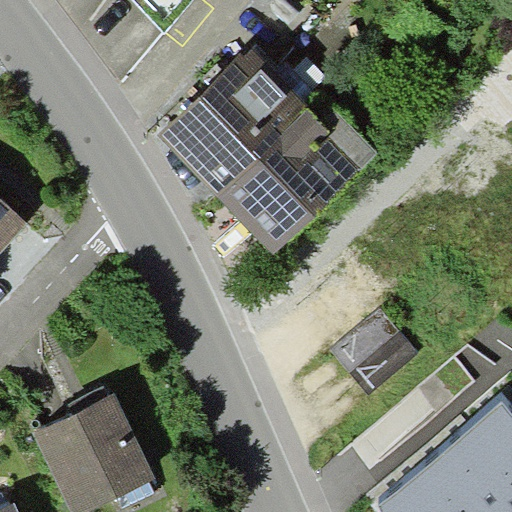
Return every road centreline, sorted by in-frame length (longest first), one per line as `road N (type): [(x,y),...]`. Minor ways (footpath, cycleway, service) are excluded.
road 1 (tertiary): [(273,503),(132,200)]
road 2 (tertiary): [(132,200),(0,13)]
road 3 (residential): [(132,200),(0,349)]
road 4 (unknown): [(75,114),(147,80),(226,0)]
